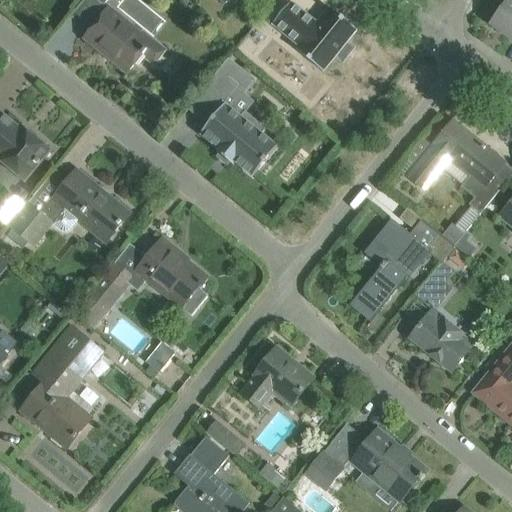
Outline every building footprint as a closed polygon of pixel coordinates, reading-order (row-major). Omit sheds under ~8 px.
[(85,0),(75,14),(88,25),(90,23),(94,27),(84,39),(85,40),(87,38),(114,59),(112,61),(126,72),(126,73),(127,74),(142,56),(154,65),(165,51),(142,32),(140,35),(109,10),(109,9),(108,8),(107,10),(103,6),(107,0),(85,0)] [(511,0),(508,0),(491,25),(511,39),(511,0)] [(347,43),(357,31),(330,8),(317,24),(291,3),(273,25),(298,47),(296,50),(323,72),(335,56),(343,63),(354,48),(347,43)] [(137,19),(153,31),(162,20),(146,8),(137,19)] [(228,59),(187,109),(189,110),(208,125),(200,135),(201,136),(202,136),(219,150),(218,152),(217,151),(216,152),(233,166),(233,165),(233,164),(234,162),(252,176),(251,177),(253,178),(278,147),(276,146),(276,147),(261,135),(266,129),(245,112),(240,118),(230,110),(253,81),(254,83),(255,81),(228,59)] [(0,161),(24,182),(50,151),(32,136),(30,138),(0,113),(0,161)] [(469,206),(480,215),(493,200),(505,184),(495,176),(504,164),(453,122),(434,146),(435,146),(409,178),(424,190),(450,159),(471,176),(461,188),(475,199),(469,206)] [(56,170),(8,228),(11,230),(27,244),(34,249),(53,226),(61,233),(62,234),(63,234),(64,234),(65,234),(67,234),(68,233),(69,233),(70,232),(79,221),(106,243),(129,215),(76,172),(69,181),(56,170)] [(511,202),(500,217),(511,226),(511,202)] [(371,320),(383,305),(405,278),(406,280),(428,253),(392,224),(368,253),(382,265),(380,268),(382,270),(352,306),(371,320)] [(454,247),(454,246),(463,235),(452,226),(443,238),(441,235),(440,236),(454,247)] [(466,232),(463,235),(454,246),(470,259),(481,245),(466,232)] [(93,330),(129,285),(136,291),(142,283),(144,285),(147,281),(158,290),(161,286),(178,299),(175,303),(192,317),(208,297),(201,291),(202,289),(203,289),(205,287),(201,284),(206,278),(185,260),(183,263),(170,253),(174,249),(163,239),(136,272),(137,272),(132,278),(115,263),(74,314),(93,330)] [(472,264),(455,251),(446,264),(463,276),(472,264)] [(444,264),(429,282),(416,297),(434,312),(453,290),(445,283),(454,271),(444,264)] [(452,373),(465,357),(474,345),(434,312),(411,339),(452,373)] [(57,347),(49,356),(37,371),(47,380),(22,411),(67,448),(88,423),(61,402),(87,371),(103,351),(73,327),(57,347)] [(292,406),(301,395),(313,379),(312,379),(309,382),(290,366),(293,363),(276,349),(255,376),(257,378),(252,384),(251,382),(249,385),(250,386),(243,395),(258,408),(273,390),(292,406)] [(511,388),(509,386),(511,382),(511,350),(477,393),(493,406),(494,404),(511,418),(511,388)] [(208,434),(224,446),(236,456),(245,445),(217,423),(208,434)] [(353,458),(354,459),(403,499),(418,480),(421,482),(425,477),(422,475),(426,471),(377,431),(365,446),(358,440),(361,437),(347,425),(331,445),(307,474),(327,490),(353,458)] [(207,438),(191,457),(190,456),(179,470),(193,482),(168,511),(169,511),(175,505),(184,511),(243,511),(250,505),(214,476),(229,457),(207,438)] [(300,511),(283,498),(282,500),(275,509),(272,511),(300,511)]
